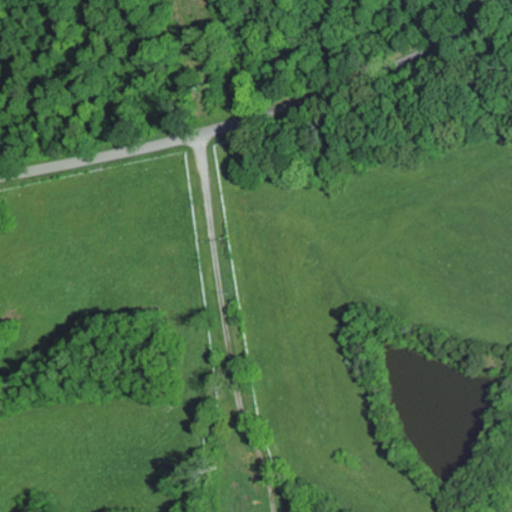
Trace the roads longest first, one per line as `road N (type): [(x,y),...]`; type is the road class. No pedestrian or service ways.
road 1 (residential): [(0,175),(208,131),(374,79),(505,0)]
road 2 (residential): [(208,131),(262,338),(326,511)]
